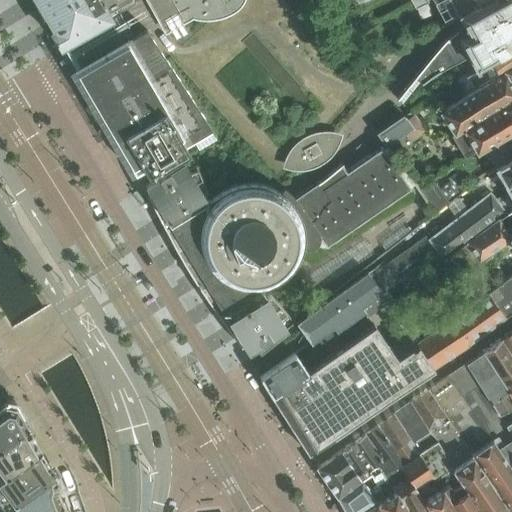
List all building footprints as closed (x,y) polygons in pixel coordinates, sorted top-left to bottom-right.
[(36,0),(53,28),(50,30),(59,45),(61,44),(61,45),(62,44),(62,43),(106,19),(109,18),(108,16),(117,12),(113,5),(122,0),(36,0)] [(244,0),(150,0),(161,19),(167,30),(190,17),(211,18),(232,11),(244,0)] [(410,0),(414,7),(415,9),(431,0),(444,23),(459,15),(486,0),(410,0)] [(511,0),(486,0),(459,15),(461,18),(464,24),(454,31),(445,40),(435,51),(415,76),(422,82),(420,83),(421,84),(434,75),(469,56),(476,69),(493,59),(511,47),(511,0)] [(106,53),(106,54),(102,56),(102,55),(74,71),(134,173),(143,168),(145,172),(146,172),(147,173),(148,173),(149,173),(185,152),(186,151),(186,150),(186,149),(186,148),(185,146),(211,131),(214,135),(215,134),(146,29),(127,41),(127,40),(106,53)] [(511,47),(493,59),(476,69),(457,80),(465,94),(486,81),(511,64),(511,47)] [(463,95),(438,111),(453,134),(511,98),(511,82),(510,78),(511,77),(511,64),(486,81),(465,94),(463,95)] [(511,98),(453,134),(453,135),(452,135),(464,157),(474,151),(476,154),(485,149),(485,148),(511,131),(511,98)] [(381,131),(379,133),(387,145),(388,145),(412,129),(404,117),(404,116),(381,131)] [(286,153),(283,162),(283,164),(303,172),(334,155),(338,131),(325,129),(308,133),(294,142),(286,153)] [(485,149),(495,166),(496,169),(511,158),(511,131),(485,148),(485,149)] [(203,194),(160,220),(164,227),(173,245),(185,265),(186,267),(187,269),(188,271),(190,273),(191,275),(192,276),(193,278),(194,280),(195,282),(197,284),(198,285),(199,287),(200,289),(219,316),(224,322),(266,296),(262,290),(270,285),(278,279),(279,279),(280,278),(281,278),(281,277),(282,277),(283,276),(284,276),(284,275),(285,275),(285,274),(286,274),(286,273),(287,273),(287,272),(288,272),(288,271),(289,271),(289,270),(290,270),(290,269),(291,269),(291,268),(292,268),(292,267),(292,266),(293,266),(293,265),(294,265),(294,264),(294,263),(295,263),(295,262),(296,261),(296,260),(297,259),(297,258),(298,257),(298,256),(299,255),(299,254),(299,253),(300,253),(300,252),(300,251),(301,250),(301,249),(301,248),(307,249),(308,249),(309,249),(310,249),(311,249),(312,249),(312,248),(313,248),(314,248),(314,247),(315,247),(316,246),(317,245),(317,244),(318,244),(318,243),(319,243),(319,242),(319,241),(319,240),(320,239),(320,238),(321,238),(326,246),(409,189),(411,188),(409,187),(413,184),(414,183),(388,145),(387,145),(383,148),(382,146),(380,147),(381,148),(369,156),(369,155),(346,171),(342,164),(343,164),(342,163),(326,176),(322,180),(322,179),(316,183),(317,184),(318,183),(321,188),(298,204),(294,198),(291,195),(289,193),(284,189),(281,193),(280,193),(280,192),(279,192),(278,191),(277,191),(276,190),(275,190),(275,189),(274,189),(273,189),(273,188),(272,188),(271,187),(270,187),(269,187),(268,186),(267,186),(266,186),(265,185),(264,185),(263,185),(262,185),(261,184),(260,184),(259,184),(258,184),(257,184),(256,184),(256,183),(255,183),(254,183),(253,183),(252,183),(251,183),(250,183),(249,183),(248,183),(247,183),(246,183),(245,183),(244,184),(243,184),(242,184),(241,184),(240,184),(239,184),(238,185),(237,185),(236,185),(235,185),(234,186),(233,186),(232,187),(231,187),(230,187),(229,188),(228,188),(227,189),(226,189),(225,190),(224,190),(223,191),(214,197),(207,201),(203,194)] [(511,158),(496,169),(503,182),(507,191),(511,200),(511,158)] [(151,181),(145,185),(150,193),(147,195),(154,208),(160,220),(203,194),(207,192),(207,191),(199,173),(196,165),(195,165),(195,166),(188,169),(181,159),(154,179),(151,181)] [(433,182),(420,192),(434,213),(448,202),(433,182)] [(491,192),(428,239),(437,251),(442,260),(465,242),(499,218),(507,212),(511,209),(511,200),(507,191),(495,197),(491,192)] [(511,226),(506,230),(499,218),(465,242),(478,261),(510,239),(511,242),(511,226)] [(367,272),(296,323),(299,327),(310,343),(333,327),(336,330),(364,310),(367,314),(391,297),(385,289),(437,251),(428,239),(425,236),(370,276),(367,272)] [(511,274),(495,286),(511,309),(511,274)] [(468,345),(498,324),(511,314),(511,309),(495,286),(450,320),(448,317),(419,337),(418,334),(411,339),(415,344),(433,369),(468,345)] [(266,296),(224,322),(232,334),(241,346),(244,344),(248,351),(256,347),(259,351),(259,352),(287,330),(287,329),(281,320),(288,315),(288,316),(289,315),(276,300),(270,294),(266,296)] [(368,413),(367,413),(377,406),(379,405),(378,405),(387,399),(433,369),(415,344),(396,357),(373,324),(307,371),(276,391),(271,395),(270,395),(286,421),(287,420),(292,428),(291,428),(307,453),(309,452),(314,449),(345,428),(354,421),(355,422),(356,420),(365,414),(366,414),(368,413)] [(511,329),(500,338),(511,356),(511,329)] [(511,356),(500,338),(482,351),(504,383),(509,387),(511,385),(511,356)] [(511,385),(509,387),(504,383),(482,351),(479,353),(505,392),(508,390),(511,395),(511,385)] [(263,374),(259,377),(271,395),(276,391),(307,371),(294,353),(263,374)] [(511,395),(508,390),(505,392),(479,353),(465,362),(488,397),(492,403),(488,407),(493,414),(497,411),(511,433),(511,395)] [(465,362),(427,388),(470,453),(472,455),(511,511),(511,468),(492,438),(476,415),(475,416),(470,408),(488,397),(465,362)] [(427,388),(409,400),(453,467),(468,489),(483,511),(510,511),(511,511),(472,455),(470,453),(427,388)] [(488,407),(492,403),(488,397),(470,408),(475,416),(476,415),(492,438),(511,468),(511,433),(497,411),(493,414),(488,407)] [(409,400),(393,412),(451,501),(457,511),(483,511),(468,489),(453,467),(409,400)] [(16,409),(16,408),(5,406),(5,407),(0,410),(0,449),(28,429),(27,429),(16,409)] [(401,468),(423,499),(416,486),(432,475),(441,487),(423,500),(431,511),(457,511),(451,501),(393,412),(376,423),(405,463),(406,464),(401,468)] [(375,460),(378,464),(374,467),(381,479),(405,463),(376,423),(363,433),(379,456),(375,460)] [(28,429),(0,449),(0,479),(40,451),(28,429)] [(375,460),(379,456),(363,433),(352,442),(371,469),(374,467),(378,464),(375,460)] [(352,442),(340,450),(359,478),(371,469),(352,442)] [(340,450),(316,467),(336,495),(341,504),(345,511),(360,511),(374,503),(390,491),(381,479),(374,467),(371,469),(359,478),(340,450)] [(54,475),(55,474),(54,473),(54,474),(54,473),(51,469),(51,468),(51,467),(50,467),(49,466),(40,451),(0,479),(0,511),(5,511),(6,511),(18,503),(55,476),(54,475)] [(401,468),(406,464),(405,463),(381,479),(390,491),(404,511),(431,511),(423,500),(423,499),(401,468)] [(56,491),(59,486),(55,476),(18,503),(21,511),(66,511),(68,509),(65,500),(59,498),(56,491)] [(404,511),(390,491),(360,511),(404,511)]
